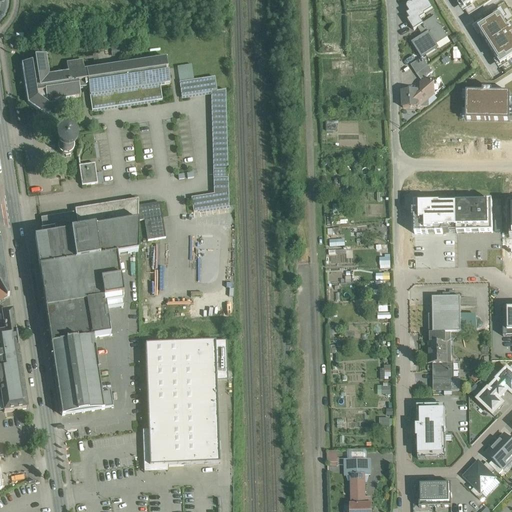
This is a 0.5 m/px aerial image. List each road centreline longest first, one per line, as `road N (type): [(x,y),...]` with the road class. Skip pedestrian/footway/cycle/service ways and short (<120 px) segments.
road 1 (tertiary): [(64,511),(12,204)]
road 2 (residential): [(399,277),(404,472)]
road 3 (residential): [(390,0),(396,165)]
road 4 (residential): [(404,472),(450,472),(511,413)]
